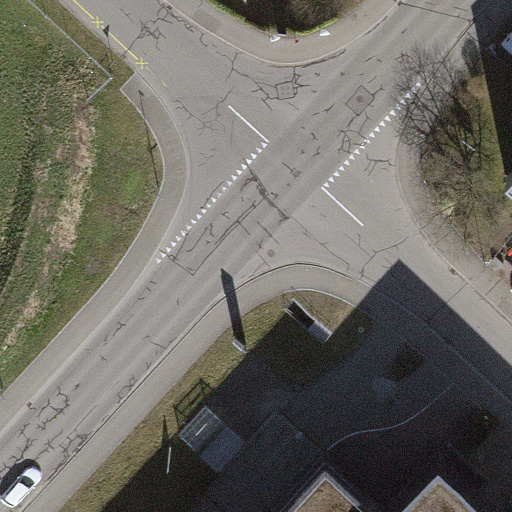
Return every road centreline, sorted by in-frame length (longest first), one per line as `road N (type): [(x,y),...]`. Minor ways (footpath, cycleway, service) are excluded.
road 1 (secondary): [(293,166),(0,485)]
road 2 (unclassified): [(511,369),(293,166)]
road 3 (unclassified): [(293,166),(113,0)]
road 4 (secondary): [(450,0),(293,166)]
